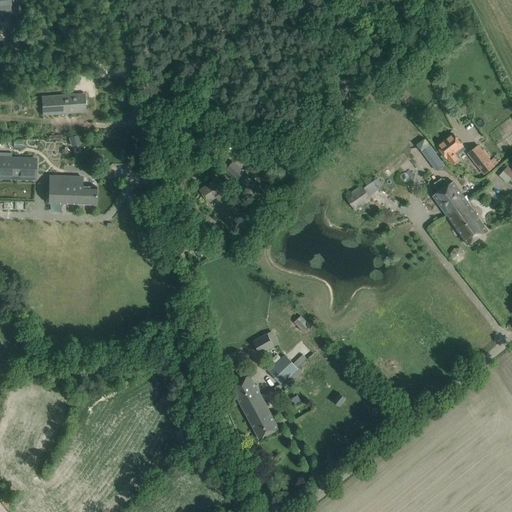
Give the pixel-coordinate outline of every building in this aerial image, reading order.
[(10,0),(0,0),(0,16),(4,16),(12,15),(11,3),(10,0)] [(20,38),(19,29),(11,30),(13,39),(20,38)] [(84,94),(42,97),(43,115),(86,112),(84,94)] [(69,137),(71,146),(82,143),(79,134),(69,137)] [(462,147),(463,146),(453,134),(437,146),(447,159),(447,158),(452,165),(459,159),(456,156),(465,150),(462,147)] [(425,139),(416,145),(421,151),(435,170),(445,163),(443,160),(442,161),(430,144),(429,145),(425,139)] [(76,155),(83,153),(80,144),(73,146),(76,155)] [(468,154),(484,174),(495,166),(494,166),(498,163),(494,158),(490,161),(478,146),(468,154)] [(37,158),(0,156),(0,179),(36,181),(37,158)] [(227,169),(242,182),(248,176),(232,163),(227,169)] [(504,163),(496,171),(499,174),(507,166),(504,163)] [(511,184),(511,170),(508,166),(499,176),(508,184),(509,182),(511,184)] [(49,176),(48,203),(96,205),(96,186),(82,186),(83,178),(49,176)] [(200,190),(209,203),(227,190),(218,177),(200,190)] [(433,195),(447,216),(467,202),(453,181),(449,184),(445,179),(441,178),(434,183),(434,186),(438,192),(433,195)] [(345,196),(355,210),(372,200),(362,185),(345,196)] [(467,202),(447,216),(468,245),(488,231),(467,202)] [(463,247),(452,250),(454,262),(466,259),(463,247)] [(253,342),(260,354),(278,344),(271,331),(253,342)] [(286,355),(269,371),(281,384),(282,384),(285,388),(300,375),(296,370),(308,359),(303,355),(293,364),(286,355)] [(0,367),(0,407),(46,415),(51,375),(0,367)] [(231,385),(241,405),(261,394),(250,375),(231,385)] [(261,394),(241,405),(260,439),(279,429),(261,394)] [(339,406),(345,399),(340,394),(333,402),(339,406)] [(81,511),(40,468),(18,487),(40,511),(81,511)]
